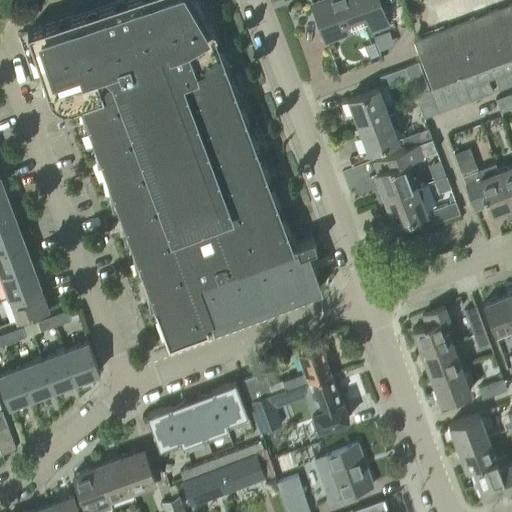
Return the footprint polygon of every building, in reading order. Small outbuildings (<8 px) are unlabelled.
[(297,243),(289,230),(280,214),(278,215),(274,204),(277,202),(278,203),(279,203),(269,186),(267,187),(263,176),(267,174),(267,175),(268,175),(258,158),(256,158),(252,147),(256,146),(257,147),(258,147),(248,130),(246,130),(242,119),(246,118),(246,119),(247,119),(237,101),(235,102),(231,91),(235,90),(235,91),(237,90),(227,73),(225,74),(220,63),(224,62),(225,63),(226,62),(216,45),(214,46),(210,35),(214,34),(214,35),(217,33),(197,0),(117,0),(27,30),(49,96),(50,97),(51,99),(52,100),(55,103),(58,104),(61,106),(63,106),(66,107),(68,107),(70,107),(73,106),(79,104),(83,128),(84,128),(84,126),(89,124),(93,136),(91,137),(96,161),(97,161),(97,159),(101,158),(106,169),(104,170),(108,195),(109,194),(109,193),(114,191),(118,203),(116,204),(121,229),(122,228),(122,227),(127,225),(131,237),(129,238),(133,262),(135,262),(134,261),(139,259),(144,271),(142,272),(146,296),(147,296),(147,294),(152,293),(156,304),(154,305),(167,339),(208,323),(204,314),(210,311),(215,325),(320,286),(306,249),(316,245),(313,237),(297,243)] [(372,30),(388,24),(378,0),(319,0),(312,3),(325,38),(347,30),(343,21),(365,13),(372,30)] [(511,3),(414,40),(433,88),(441,85),(452,81),(462,78),(473,74),(487,69),(500,64),(511,59),(511,3)] [(511,59),(500,64),(504,73),(511,70),(511,59)] [(487,69),(491,79),(495,77),(504,73),(500,64),(487,69)] [(383,87),(408,78),(404,68),(379,77),(383,87)] [(473,74),(477,83),(487,79),(487,80),(491,79),(487,69),(473,74)] [(498,90),(508,86),(504,73),(495,77),(498,90)] [(462,78),(471,100),(481,96),(477,83),(473,74),(462,78)] [(452,81),(460,104),(471,100),(462,78),(452,81)] [(477,83),(481,96),(493,92),(487,80),(487,79),(477,83)] [(441,85),(449,108),(460,104),(452,81),(441,85)] [(433,88),(430,89),(438,112),(449,108),(441,85),(433,88)] [(348,99),(359,125),(393,112),(393,111),(389,112),(379,87),(348,99)] [(423,118),(424,117),(438,112),(430,89),(415,94),(414,95),(423,118)] [(495,99),(500,112),(511,107),(511,93),(495,99)] [(399,139),(393,123),(397,121),(393,112),(359,125),(368,151),(399,139)] [(401,138),(405,148),(406,149),(432,139),(428,128),(401,138)] [(376,173),(386,199),(416,187),(406,162),(410,160),(410,161),(436,151),(432,139),(406,149),(405,148),(374,160),(378,172),(376,173)] [(462,175),(473,205),(488,199),(492,211),(504,207),(509,219),(511,217),(511,206),(498,169),(496,163),(462,175)] [(498,169),(511,206),(511,164),(498,169)] [(426,214),(416,187),(386,199),(396,225),(426,214)] [(0,197),(0,223),(15,218),(6,195),(0,197)] [(434,223),(460,213),(456,201),(429,212),(434,223)] [(0,223),(0,248),(23,240),(15,218),(0,223)] [(0,248),(0,271),(1,274),(32,262),(23,240),(0,248)] [(1,274),(10,296),(40,284),(32,262),(1,274)] [(10,296),(18,319),(49,307),(40,284),(10,296)] [(484,302),(496,333),(511,326),(511,305),(508,294),(484,302)] [(413,328),(423,353),(452,341),(443,318),(449,317),(444,305),(421,313),(425,324),(413,328)] [(465,309),(474,333),(484,329),(485,329),(477,305),(465,309)] [(52,316),(56,325),(71,320),(67,310),(52,316)] [(41,331),(56,325),(52,316),(37,321),(41,331)] [(7,333),(11,342),(26,337),(22,327),(7,333)] [(474,333),(473,334),(478,346),(489,342),(484,329),(474,333)] [(0,345),(11,342),(7,333),(0,335),(0,345)] [(65,349),(77,380),(100,371),(88,340),(65,349)] [(423,353),(432,377),(462,366),(452,341),(423,353)] [(284,378),(287,387),(287,388),(331,372),(320,344),(299,351),(308,376),(296,380),(294,375),(284,378)] [(42,357),(54,388),(77,380),(65,349),(42,357)] [(20,366),(32,397),(54,388),(42,357),(20,366)] [(0,373),(0,383),(8,405),(32,397),(20,366),(0,373)] [(471,390),(462,366),(432,377),(441,401),(471,390)] [(271,390),(255,395),(266,431),(282,426),(276,405),(308,393),(320,425),(338,419),(333,404),(341,401),(331,372),(287,388),(287,387),(272,392),(271,390)] [(250,381),(255,395),(271,390),(266,376),(250,381)] [(484,398),(508,389),(503,377),(479,386),(484,398)] [(170,404),(147,413),(161,452),(184,443),(186,448),(229,432),(227,427),(250,418),(235,380),(211,388),(213,393),(172,409),(170,404)] [(449,423),(458,446),(488,434),(480,411),(449,423)] [(0,445),(3,453),(17,448),(8,424),(7,425),(0,427),(0,445)] [(467,469),(473,467),(496,458),(498,458),(488,434),(458,446),(467,469)] [(251,443),(254,451),(264,447),(262,439),(251,443)] [(241,447),(244,455),(254,451),(251,443),(241,447)] [(342,495),(373,483),(358,443),(322,456),(328,473),(332,471),(342,495)] [(119,456),(131,488),(155,479),(143,448),(119,456)] [(239,448),(228,452),(231,460),(241,456),(239,448)] [(228,452),(216,457),(218,464),(231,460),(228,452)] [(496,458),(507,487),(507,488),(511,486),(511,460),(511,461),(509,453),(498,458),(496,458)] [(219,467),(228,491),(264,477),(255,454),(219,467)] [(286,511),(310,511),(298,474),(286,478),(278,454),(268,457),(276,481),(286,511)] [(96,465),(108,496),(131,488),(119,456),(96,465)] [(216,457),(206,461),(208,468),(218,464),(216,457)] [(484,495),(507,487),(496,458),(473,467),(484,495)] [(206,461),(196,464),(199,472),(208,468),(206,461)] [(196,464),(187,468),(189,475),(199,472),(196,464)] [(85,505),(108,496),(96,465),(73,473),(85,505)] [(191,504),(228,491),(219,467),(183,481),(191,504)] [(189,475),(187,468),(180,470),(183,478),(189,475)] [(49,504),(52,511),(79,511),(73,495),(49,504)] [(185,511),(179,495),(162,501),(165,511),(185,511)] [(387,511),(382,498),(352,509),(353,511),(387,511)]
